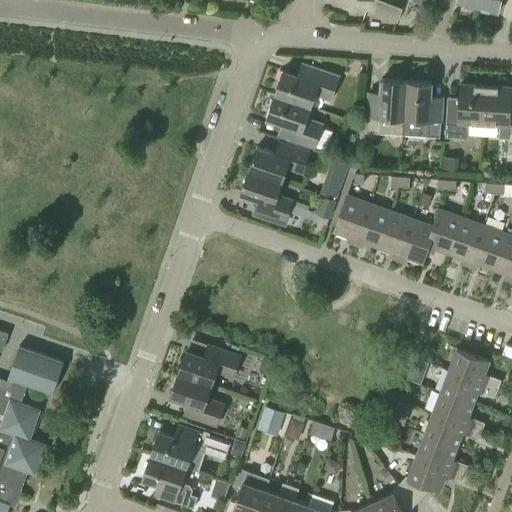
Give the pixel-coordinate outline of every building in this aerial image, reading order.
[(396,21),(402,8),(382,0),(354,0),(353,4),(396,21)] [(497,12),(500,0),(477,0),(476,6),(497,12)] [(330,100),(339,74),(311,64),(306,78),(282,70),(274,92),(311,104),(314,94),(330,100)] [(403,118),(405,79),(381,77),(379,103),(367,103),(365,130),(403,133),(404,118),(403,118)] [(404,118),(403,133),(438,135),(440,107),(428,107),(430,80),(405,79),(403,118),(404,118)] [(482,123),(484,84),(459,82),(457,106),(446,106),(444,136),(466,137),(467,122),(482,123)] [(511,152),(511,110),(509,110),(511,86),(484,84),(482,123),(508,124),(506,152),(511,152)] [(307,117),(311,104),(274,92),(266,117),(290,125),(286,138),(313,147),(322,122),(307,117)] [(301,171),(308,151),(285,143),(282,154),(255,145),(248,168),(281,180),(286,167),(301,171)] [(351,164),(362,166),(365,155),(353,152),(351,164)] [(458,170),(459,157),(445,156),(444,169),(458,170)] [(482,165),(481,174),(490,175),(490,166),(482,165)] [(281,180),(248,168),(240,192),(258,198),(253,214),(283,224),(292,199),(276,195),(281,180)] [(363,182),(363,173),(354,173),(354,182),(363,182)] [(399,185),(400,176),(391,175),(390,184),(399,185)] [(408,185),(408,177),(400,176),(399,185),(408,185)] [(445,188),(446,179),(437,178),(437,187),(445,188)] [(454,188),(455,180),(446,179),(445,188),(454,188)] [(494,191),(494,182),(486,182),(485,191),(494,191)] [(502,192),(503,183),(494,182),(494,191),(502,192)] [(431,196),(424,193),(420,202),(428,205),(431,196)] [(334,199),(322,195),(316,212),(328,216),(334,199)] [(354,243),(368,203),(346,195),(333,230),(347,235),(347,236),(349,241),(354,243)] [(377,246),(390,211),(368,203),(354,243),(359,245),(363,243),(363,240),(377,246)] [(448,252),(461,217),(439,209),(432,226),(433,226),(425,249),(430,251),(434,249),(435,247),(448,252)] [(397,258),(412,218),(390,211),(377,246),(390,250),(390,252),(392,257),(397,258)] [(468,265),(482,225),(461,217),(448,252),(461,257),(460,259),(463,263),(468,265)] [(421,261),(425,249),(433,226),(432,226),(412,218),(397,258),(401,260),(405,258),(406,256),(421,261)] [(491,268),(504,232),(482,225),(468,265),(472,267),(477,265),(478,262),(491,268)] [(511,281),(511,277),(511,235),(504,232),(491,268),(504,272),(504,274),(505,278),(511,281)] [(0,349),(1,350),(7,332),(0,330),(0,511),(5,511),(12,494),(18,496),(27,469),(34,472),(45,442),(30,437),(40,408),(21,401),(27,383),(51,391),(62,360),(19,344),(6,379),(0,377),(0,349)] [(511,356),(511,351),(511,345),(504,343),(501,352),(511,356)] [(232,376),(239,355),(212,346),(208,357),(185,349),(177,371),(210,382),(214,370),(232,376)] [(496,387),(499,379),(482,373),(488,359),(455,347),(447,369),(496,387)] [(262,363),(271,367),(273,359),(264,356),(262,363)] [(414,357),(406,378),(420,383),(428,362),(414,357)] [(493,396),(496,387),(447,369),(439,390),(471,403),(476,389),(493,396)] [(215,424),(223,403),(205,397),(210,382),(177,371),(169,395),(192,403),(188,415),(215,424)] [(480,430),(483,422),(466,416),(471,403),(439,390),(431,412),(480,430)] [(400,394),(398,399),(406,402),(408,397),(400,394)] [(279,427),(284,412),(266,406),(261,420),(279,427)] [(394,409),(390,420),(404,426),(408,414),(394,409)] [(478,435),(480,430),(431,412),(423,433),(455,445),(459,432),(477,438),(478,435)] [(303,421),(291,417),(285,434),(293,437),(298,434),(303,421)] [(332,433),(335,424),(317,418),(314,426),(332,433)] [(238,424),(235,433),(243,435),(246,427),(238,424)] [(157,430),(149,451),(186,464),(186,465),(186,466),(198,470),(205,451),(224,458),(226,457),(231,442),(210,435),(211,431),(204,429),(203,433),(186,427),(182,438),(157,430)] [(480,430),(478,435),(488,439),(490,433),(480,430)] [(464,473),(467,465),(450,458),(455,445),(423,433),(415,454),(464,473)] [(231,453),(239,456),(239,455),(244,442),(236,439),(231,453)] [(192,507),(196,495),(191,493),(193,488),(190,483),(181,480),(186,465),(186,464),(149,451),(141,476),(166,485),(162,496),(192,507)] [(461,482),(464,473),(415,454),(407,476),(405,475),(398,483),(416,500),(426,490),(428,485),(439,489),(443,475),(461,482)] [(255,511),(264,488),(268,477),(247,470),(243,482),(242,481),(230,511),(255,511)] [(280,511),(290,485),(282,482),(278,493),(264,488),(255,511),(280,511)] [(375,511),(402,511),(406,510),(416,500),(398,483),(391,490),(392,492),(371,501),(375,511)] [(303,511),(307,503),(294,499),(298,488),(290,485),(280,511),(303,511)] [(330,510),(333,499),(313,492),(308,504),(307,503),(303,511),(339,511),(340,509),(330,510)] [(167,511),(175,511),(176,508),(157,501),(155,507),(167,511)] [(375,511),(371,501),(350,510),(349,509),(340,509),(339,511),(375,511)]
